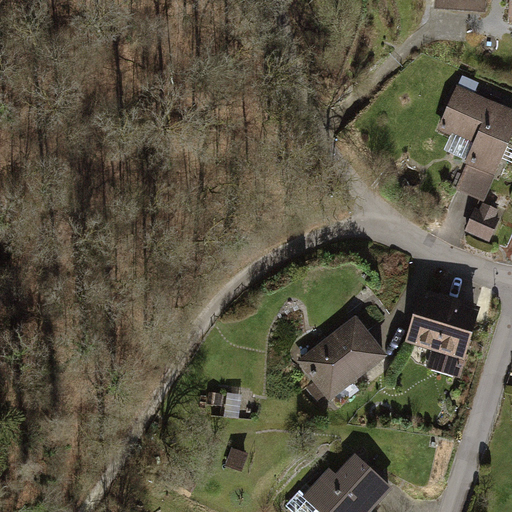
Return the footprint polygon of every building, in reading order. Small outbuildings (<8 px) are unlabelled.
[(437,0),(436,14),(489,19),(490,0),(437,0)] [(477,145),(458,187),(481,198),(490,178),(492,179),(511,134),(511,113),(459,89),(441,128),(477,145)] [(482,198),(470,230),(494,239),(506,206),(482,198)] [(424,298),(411,342),(435,350),(429,369),(459,378),(470,342),(466,341),(475,313),(424,298)] [(355,322),(301,364),(330,400),(383,357),(355,322)] [(250,452),(233,447),(227,466),(244,471),(250,452)] [(331,467),(304,497),(321,511),(371,511),(394,486),(355,452),(337,473),(331,467)]
